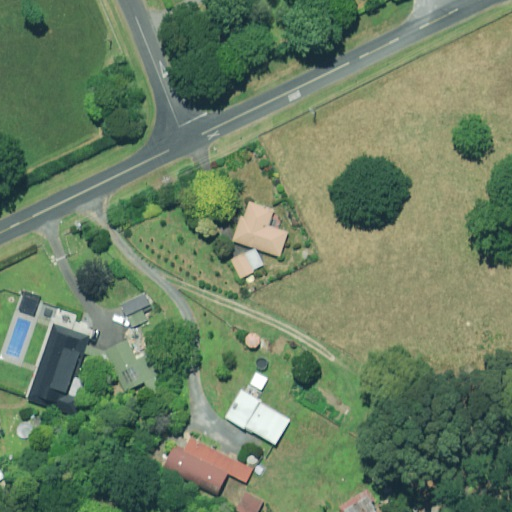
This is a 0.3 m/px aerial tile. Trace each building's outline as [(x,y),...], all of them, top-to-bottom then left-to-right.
[(277,211),(252,203),(247,218),(244,217),(235,242),(283,258),(291,233),(272,227),(277,211)] [(256,250),(247,255),(246,253),(232,260),(243,280),(256,273),(255,271),(265,267),(256,250)] [(152,326),(146,310),(129,317),(133,328),(140,326),(142,330),(152,326)] [(76,321),(59,315),(31,398),(47,404),(48,401),(59,404),(57,410),(77,417),(83,399),(72,395),(92,335),(73,329),(76,321)] [(265,337),(250,334),(247,347),(262,351),(265,337)] [(153,354),(144,335),(108,353),(127,393),(163,375),(153,354)] [(292,420),(243,393),(229,419),(279,446),(292,420)] [(249,484),(255,470),(192,440),(183,435),(168,466),(223,492),(231,475),(249,484)]
